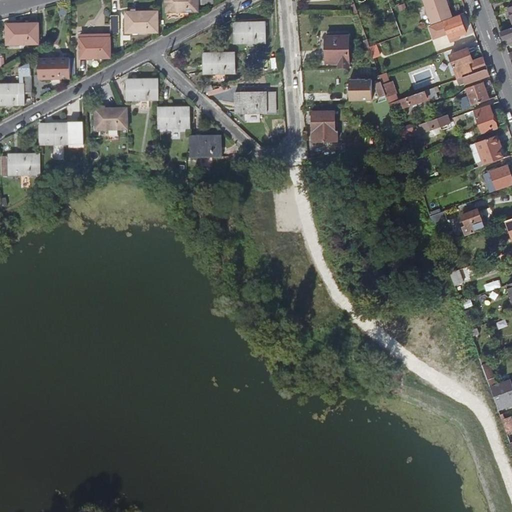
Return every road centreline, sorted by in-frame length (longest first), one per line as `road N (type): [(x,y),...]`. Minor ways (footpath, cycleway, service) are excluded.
road 1 (residential): [(153,50),(252,153),(280,158),(293,139),(284,0)]
road 2 (residential): [(0,131),(153,50)]
